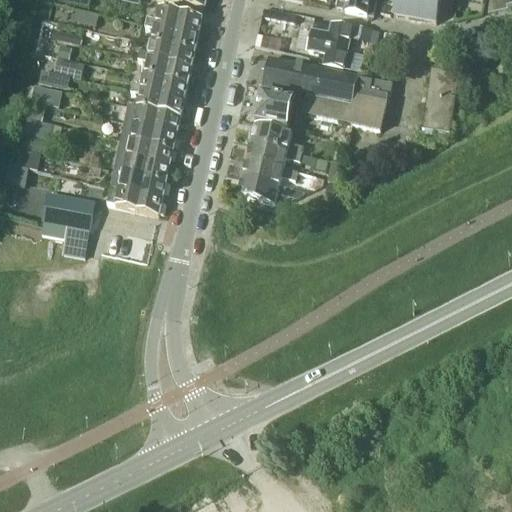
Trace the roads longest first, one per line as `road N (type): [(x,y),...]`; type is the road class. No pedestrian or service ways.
road 1 (tertiary): [(217,431),(511,284)]
road 2 (tertiary): [(168,304),(239,0)]
road 3 (tertiary): [(168,304),(152,381),(177,451)]
road 4 (tertiary): [(217,431),(178,366),(168,304)]
road 5 (tertiary): [(54,511),(177,451)]
road 6 (residential): [(385,29),(438,46),(511,30)]
